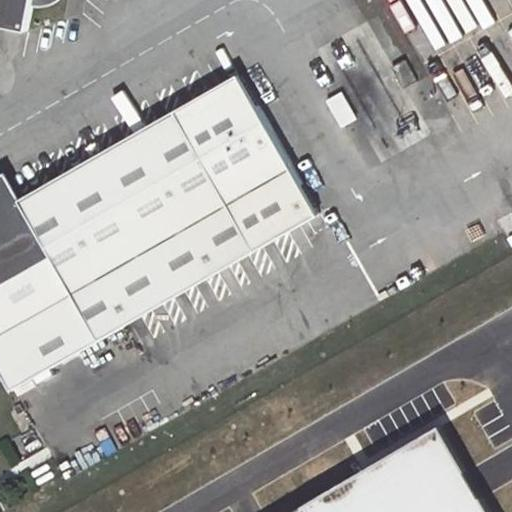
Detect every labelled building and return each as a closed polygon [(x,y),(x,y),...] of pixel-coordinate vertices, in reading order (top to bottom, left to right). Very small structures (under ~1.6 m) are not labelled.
[(0,0),(0,22),(29,29),(33,4),(42,4),(53,1),(53,0),(0,0)] [(419,61),(405,68),(416,92),(431,84),(419,61)] [(0,364),(11,384),(318,212),(240,74),(17,198),(8,181),(0,184),(0,364)] [(342,91),(326,100),(338,124),(354,116),(342,91)] [(484,511),(439,433),(301,511),(484,511)]
